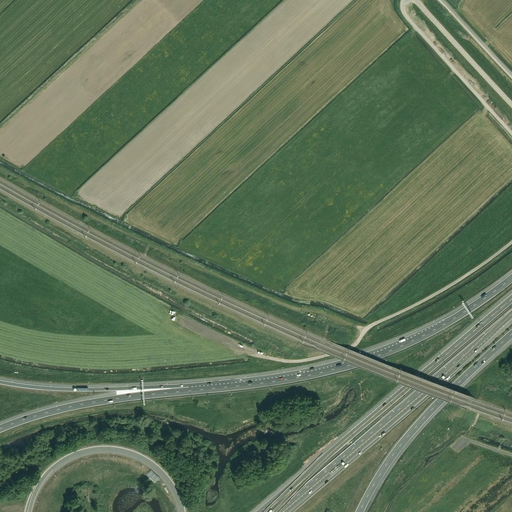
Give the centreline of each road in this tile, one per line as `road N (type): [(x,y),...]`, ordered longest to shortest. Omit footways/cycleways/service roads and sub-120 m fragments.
road 1 (motorway): [(511,277),(452,319),(367,359),(276,381),(188,390)]
road 2 (motorway): [(511,298),(260,511)]
road 3 (motorway): [(278,511),(511,313)]
road 4 (motorway): [(359,511),(398,446),(511,333)]
road 5 (motorway): [(26,511),(44,474),(93,448),(148,460),(167,477),(183,511)]
road 6 (motorway): [(188,390),(77,404),(0,429)]
road 7 (motorway): [(188,390),(0,382)]
road 8 (unclassified): [(511,105),(414,0)]
